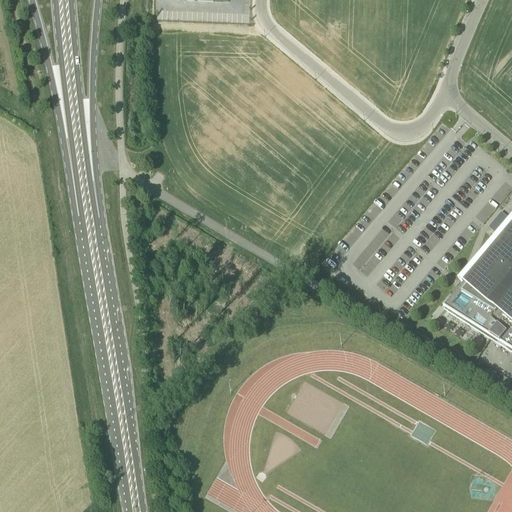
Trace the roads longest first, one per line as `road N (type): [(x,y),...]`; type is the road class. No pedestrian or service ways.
road 1 (unclassified): [(511,398),(175,198)]
road 2 (primary): [(75,180),(130,511)]
road 3 (primary): [(142,511),(91,190)]
road 4 (unclassified): [(261,0),(261,18),(397,133),(416,132),(450,86)]
road 5 (primary): [(91,190),(70,0)]
road 6 (primary): [(91,190),(97,0)]
road 7 (primary): [(31,0),(75,180)]
road 8 (primary): [(54,0),(75,180)]
